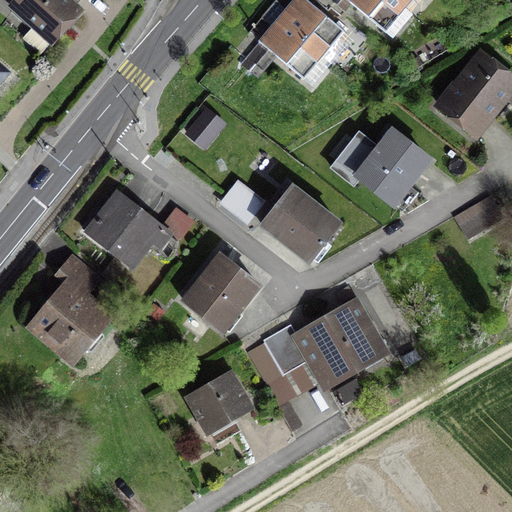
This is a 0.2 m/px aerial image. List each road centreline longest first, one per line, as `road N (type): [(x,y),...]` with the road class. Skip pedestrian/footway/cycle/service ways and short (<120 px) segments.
road 1 (residential): [(95,123),(149,168),(325,283),(497,183)]
road 2 (track): [(242,511),(511,349)]
road 3 (secondary): [(95,123),(202,0)]
road 4 (residential): [(204,511),(336,428)]
road 5 (secondary): [(0,239),(95,123)]
